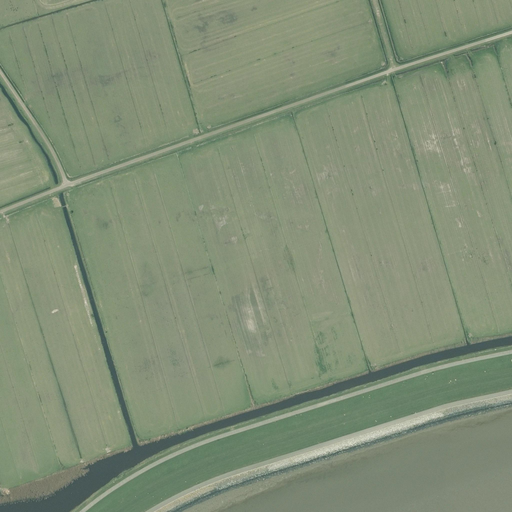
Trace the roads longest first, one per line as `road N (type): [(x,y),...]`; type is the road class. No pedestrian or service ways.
road 1 (unclassified): [(66,185),(511,33)]
road 2 (unclassified): [(86,511),(141,473),(223,437),(511,354)]
road 3 (unclassified): [(158,511),(260,468),(511,395)]
road 4 (unclassified): [(66,185),(0,72)]
